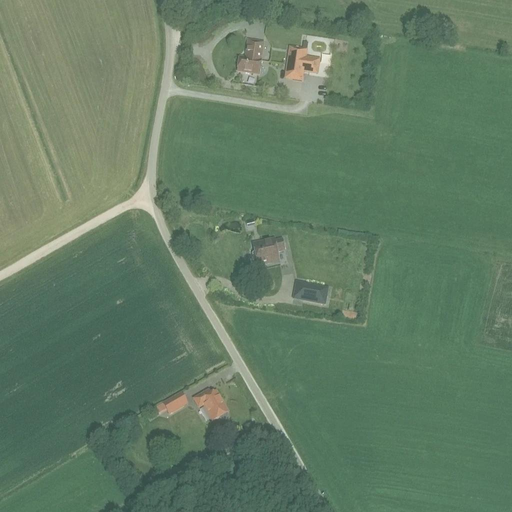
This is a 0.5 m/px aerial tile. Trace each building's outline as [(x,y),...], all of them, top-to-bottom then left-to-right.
[(210,16),(211,10),(199,8),(197,14),(210,16)] [(246,56),(261,58),(263,44),(249,42),(246,56)] [(286,78),(286,79),(287,80),(293,81),(302,82),(304,73),(310,74),(318,75),(320,60),(312,59),(306,58),(307,51),(303,50),(290,48),(287,70),(286,78)] [(261,61),(261,58),(246,56),(246,59),(240,58),(238,72),(259,75),(261,62),(261,61)] [(253,246),(254,253),(253,254),(252,256),(252,258),(254,259),(256,260),(258,267),(279,262),(277,253),(285,252),(282,241),(275,243),(274,241),(253,246)] [(297,241),(294,258),(323,263),(326,246),(297,241)] [(297,282),(307,284),(309,274),(300,272),(297,282)] [(294,298),(293,299),(294,300),(303,301),(325,305),(328,289),(306,285),(297,283),(296,283),(296,284),(294,298)] [(194,401),(198,407),(202,405),(213,423),(219,419),(219,420),(220,420),(221,421),(222,421),(223,421),(224,421),(225,420),(226,420),(226,419),(227,418),(227,417),(228,417),(228,416),(228,415),(227,414),(228,414),(216,393),(211,396),(209,392),(194,401)] [(181,395),(163,405),(155,410),(159,417),(167,413),(169,416),(187,405),(181,395)] [(185,511),(186,511),(203,511),(191,503),(185,511)]
